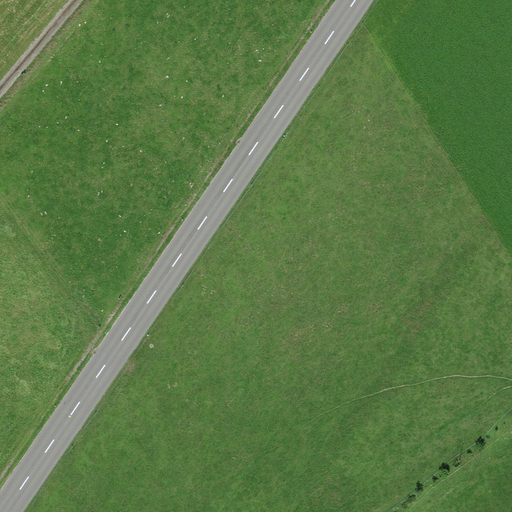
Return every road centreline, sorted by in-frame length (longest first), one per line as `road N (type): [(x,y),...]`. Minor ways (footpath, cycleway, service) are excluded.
road 1 (tertiary): [(360,0),(10,511)]
road 2 (track): [(0,98),(82,0)]
